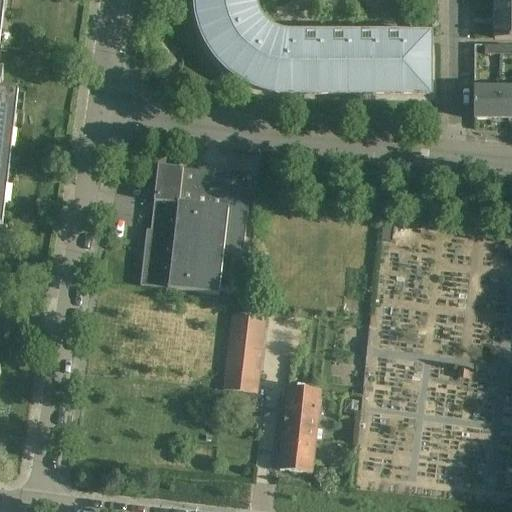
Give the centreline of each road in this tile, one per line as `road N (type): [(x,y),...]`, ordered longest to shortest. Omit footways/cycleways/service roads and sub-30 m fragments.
road 1 (residential): [(38,508),(99,110)]
road 2 (residential): [(454,156),(99,110)]
road 3 (residential): [(454,156),(454,0)]
